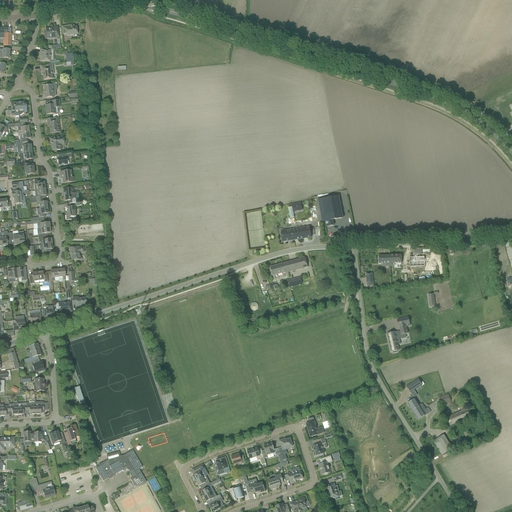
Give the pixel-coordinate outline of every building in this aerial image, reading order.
[(77,35),(77,31),(76,26),(74,27),(73,25),(61,27),(62,35),(66,34),(66,36),(77,35)] [(0,38),(3,39),(3,46),(6,46),(11,46),(11,34),(7,34),(7,28),(0,27),(0,38)] [(45,39),(50,39),(54,38),(54,39),(59,38),(57,27),(53,28),(54,28),(45,29),(46,33),(44,34),(45,39)] [(0,49),(0,58),(4,58),(9,59),(10,50),(5,50),(0,49)] [(40,49),(40,56),(41,56),(41,61),(46,61),(50,62),(50,61),(54,61),(54,51),(50,51),(47,51),(47,50),(45,50),(40,49)] [(43,80),(48,80),(52,79),(51,75),(53,75),(52,64),(50,65),(47,65),(47,66),(40,67),(41,74),(42,74),(43,80)] [(51,85),(43,86),(44,91),(43,91),(44,98),(53,97),(52,90),(57,90),(56,83),(51,84),(51,85)] [(46,115),(51,115),(54,114),(54,109),(60,108),(59,101),(50,102),(51,106),(45,106),(46,115)] [(18,103),(17,102),(10,103),(11,109),(7,109),(7,115),(12,115),(12,116),(15,116),(19,116),(19,114),(19,113),(18,103)] [(24,102),(18,103),(19,113),(26,112),(26,108),(27,108),(28,106),(27,105),(26,105),(25,105),(24,102)] [(50,134),(55,133),(60,133),(58,118),(53,119),(53,118),(46,119),(47,127),(49,127),(50,134)] [(19,128),(20,134),(29,133),(28,126),(24,127),(24,123),(19,124),(19,128)] [(27,143),(27,139),(30,139),(29,133),(20,134),(18,134),(18,136),(19,140),(14,141),(14,144),(16,144),(22,143),(27,143)] [(52,151),(57,150),(61,150),(60,145),(64,145),(63,136),(49,138),(50,143),(51,143),(52,151)] [(23,153),(31,152),(30,145),(22,146),(22,143),(16,144),(17,154),(19,154),(23,153)] [(31,152),(23,153),(19,154),(19,155),(18,156),(18,157),(19,158),(20,164),(25,163),(24,160),(32,159),(31,152)] [(71,153),(62,155),(57,155),(58,161),(57,161),(58,166),(67,165),(66,158),(71,158),(71,153)] [(21,165),(21,167),(22,172),(25,171),(26,175),(34,174),(33,167),(29,167),(29,164),(21,165)] [(69,183),(72,182),(74,182),(73,177),(71,177),(70,170),(59,172),(60,177),(62,177),(62,183),(66,183),(67,183),(69,183)] [(34,191),(37,191),(45,190),(44,184),(40,184),(40,181),(37,182),(36,180),(33,180),(34,185),(34,191)] [(22,182),(11,183),(11,186),(12,187),(12,188),(12,189),(13,189),(13,192),(12,192),(12,198),(13,198),(14,204),(21,203),(21,208),(26,208),(26,203),(25,203),(25,196),(22,196),(22,193),(23,193),(23,187),(22,182)] [(69,204),(75,203),(75,198),(74,198),(73,190),(72,190),(71,188),(62,189),(62,194),(64,194),(64,201),(69,201),(69,204)] [(36,197),(36,200),(42,199),(42,196),(45,196),(45,190),(37,191),(34,191),(35,197),(36,197)] [(318,200),(322,222),(325,221),(325,222),(326,227),(334,226),(333,220),(343,218),(342,213),(339,196),(318,200)] [(4,208),(9,207),(8,199),(1,200),(2,211),(4,211),(4,208)] [(42,199),(36,200),(37,205),(38,206),(39,206),(39,209),(47,208),(46,202),(43,202),(42,199)] [(292,204),(293,211),(303,210),(302,202),(292,204)] [(75,207),(75,203),(69,204),(63,205),(64,208),(66,208),(66,215),(65,215),(66,221),(71,220),(71,218),(75,217),(74,207),(75,207)] [(47,214),(47,208),(39,209),(36,209),(37,215),(38,215),(38,218),(30,219),(30,222),(43,220),(43,217),(44,217),(44,214),(47,214)] [(37,229),(49,228),(49,223),(44,223),(43,220),(30,222),(25,222),(25,225),(27,225),(37,224),(37,229)] [(311,238),(310,233),(309,227),(293,229),(281,231),(283,242),(311,238)] [(38,238),(46,237),(45,234),(50,233),(49,228),(37,229),(38,238)] [(24,239),(26,239),(26,233),(23,233),(23,231),(18,232),(18,234),(18,236),(19,245),(24,244),(24,239)] [(9,235),(9,233),(7,233),(7,232),(0,233),(0,234),(1,237),(2,247),(7,246),(6,241),(10,240),(9,235)] [(12,233),(9,233),(9,235),(10,240),(10,241),(13,240),(14,245),(19,245),(18,236),(18,234),(13,234),(12,233)] [(42,242),(43,245),(51,244),(51,239),(46,240),(46,237),(38,238),(39,243),(42,242)] [(51,244),(43,245),(39,246),(40,251),(41,251),(42,254),(48,253),(47,250),(52,249),(51,244)] [(71,261),(76,260),(80,260),(79,253),(84,252),(83,248),(79,248),(79,247),(69,248),(69,253),(70,253),(71,261)] [(386,266),(390,266),(390,255),(378,256),(378,264),(386,263),(386,266)] [(401,255),(390,255),(390,266),(394,266),(394,263),(401,263),(401,255)] [(410,256),(410,268),(425,268),(425,256),(410,256)] [(270,267),(272,276),(284,273),(284,274),(307,267),(305,258),(270,267)] [(22,281),(27,281),(26,274),(23,275),(22,268),(16,269),(17,279),(21,278),(22,281)] [(8,280),(17,279),(16,269),(7,270),(8,280)] [(63,282),(63,281),(65,280),(65,274),(64,269),(57,270),(58,278),(59,282),(63,282)] [(58,278),(57,270),(50,271),(51,277),(48,277),(50,290),(53,289),(52,286),(52,282),(55,282),(54,278),(58,278)] [(37,273),(39,284),(43,283),(47,283),(46,274),(43,274),(43,272),(37,273)] [(35,285),(39,284),(37,273),(32,273),(32,276),(29,276),(30,285),(35,285)] [(289,287),(302,284),(300,277),(287,281),(289,287)] [(81,297),(76,297),(72,298),(73,300),(73,305),(77,305),(77,307),(86,306),(86,301),(85,298),(81,298),(81,297)] [(58,304),(59,307),(59,312),(64,312),(64,313),(71,312),(70,303),(58,304)] [(47,309),(42,310),(42,316),(43,321),(47,320),(47,319),(54,318),(53,313),(53,309),(52,306),(47,307),(47,309)] [(41,322),(41,317),(40,313),(33,314),(33,315),(29,316),(30,325),(34,324),(35,323),(41,322)] [(398,336),(408,334),(407,327),(410,326),(408,317),(397,320),(398,327),(399,327),(400,331),(386,334),(391,353),(393,352),(393,353),(397,352),(397,351),(399,350),(398,345),(400,345),(398,336)] [(12,321),(13,330),(13,331),(18,330),(18,329),(25,328),(24,323),(24,320),(12,321)] [(25,364),(27,363),(34,361),(37,360),(39,359),(38,356),(41,355),(37,344),(29,347),(32,357),(23,360),(25,364)] [(11,363),(12,362),(15,370),(19,369),(18,366),(18,365),(17,361),(16,357),(14,352),(8,354),(9,359),(11,363)] [(41,362),(38,363),(37,360),(34,361),(27,363),(29,368),(32,367),(34,374),(40,372),(42,371),(44,371),(41,362)] [(35,386),(33,386),(33,391),(37,391),(37,392),(39,392),(44,391),(44,387),(44,383),(43,383),(43,379),(38,379),(34,379),(35,386)] [(421,384),(418,379),(406,387),(409,392),(421,384)] [(74,388),(79,404),(85,402),(79,386),(74,388)] [(441,405),(451,402),(449,395),(439,398),(441,405)] [(419,405),(415,399),(407,404),(417,420),(431,412),(428,408),(425,409),(422,403),(419,405)] [(47,403),(43,403),(43,402),(35,402),(35,403),(35,407),(35,415),(41,414),(41,411),(47,410),(47,403)] [(23,412),(26,411),(26,403),(17,404),(17,408),(18,415),(23,415),(23,412)] [(35,415),(35,407),(35,403),(26,403),(26,411),(29,411),(29,415),(35,415)] [(8,406),(9,412),(12,412),(12,416),(18,415),(17,408),(17,404),(14,404),(8,404),(8,406)] [(3,408),(0,408),(0,414),(0,416),(6,416),(6,413),(9,412),(8,406),(5,406),(3,407),(3,408)] [(460,412),(460,411),(445,418),(449,427),(471,416),(468,409),(460,412)] [(306,424),(310,438),(315,436),(319,435),(324,433),(322,427),(317,429),(314,422),(306,424)] [(72,444),(71,442),(75,440),(74,438),(79,437),(76,430),(75,425),(72,426),(71,428),(66,430),(67,432),(63,433),(67,446),(72,444)] [(23,432),(23,437),(23,443),(31,442),(33,441),(33,434),(30,434),(30,432),(23,432)] [(33,433),(33,434),(33,441),(34,443),(46,443),(43,434),(40,434),(40,432),(33,433)] [(65,442),(63,437),(60,438),(58,434),(57,434),(56,433),(56,432),(49,434),(50,439),(52,444),(59,442),(61,443),(65,442)] [(453,439),(457,446),(461,443),(457,436),(453,439)] [(0,451),(4,451),(4,448),(14,447),(14,443),(13,438),(0,438),(1,439),(0,439),(0,451)] [(279,441),(282,451),(286,450),(285,449),(293,447),(290,438),(284,440),(284,439),(279,441)] [(316,456),(318,455),(319,456),(322,455),(322,454),(324,453),(322,446),(326,444),(324,438),(318,440),(319,444),(313,446),(316,456)] [(438,439),(433,441),(441,455),(446,452),(438,439)] [(262,454),(264,459),(268,458),(267,456),(273,454),(274,456),(277,455),(276,449),(274,450),(272,443),(263,446),(265,450),(262,451),(262,454)] [(257,461),(260,460),(262,465),(266,464),(264,459),(262,454),(259,455),(257,448),(253,449),(253,450),(247,452),(250,460),(256,458),(257,461)] [(114,475),(122,470),(131,465),(135,462),(139,470),(142,468),(132,450),(129,452),(123,456),(107,460),(101,464),(101,463),(98,465),(99,466),(97,467),(95,468),(95,469),(103,481),(103,482),(108,478),(109,479),(115,476),(114,475)] [(231,456),(232,461),(234,465),(241,463),(242,464),(245,463),(243,456),(240,457),(239,455),(235,456),(235,455),(231,456)] [(327,474),(328,473),(330,473),(327,463),(332,462),(330,456),(320,460),(322,464),(319,465),(322,475),(324,475),(325,475),(327,474)] [(228,468),(227,463),(225,458),(216,461),(218,469),(215,470),(218,476),(225,474),(224,469),(228,468)] [(131,465),(122,470),(123,472),(124,471),(127,469),(132,478),(131,478),(131,480),(133,484),(133,485),(135,486),(136,488),(146,482),(144,479),(144,478),(139,470),(135,462),(131,465)] [(203,472),(205,471),(202,466),(198,469),(197,467),(193,470),(196,475),(193,476),(196,481),(205,476),(203,472)] [(291,472),(287,474),(290,484),(294,482),(293,482),(303,478),(300,470),(291,473),(291,472)] [(265,492),(264,487),(262,483),(258,484),(257,483),(252,484),(251,481),(248,482),(245,475),(242,476),(245,484),(246,489),(249,488),(251,493),(255,492),(255,493),(260,491),(261,493),(265,492)] [(268,481),(269,485),(271,490),(272,489),(272,490),(276,489),(276,488),(277,488),(277,486),(280,485),(280,484),(283,483),(281,475),(277,476),(278,478),(268,481)] [(208,481),(205,476),(196,481),(198,486),(203,484),(205,487),(210,484),(208,481)] [(34,479),(29,481),(31,488),(38,486),(35,479),(34,479)] [(204,497),(211,493),(208,489),(216,484),(215,481),(210,484),(205,487),(206,489),(201,492),(204,497)] [(341,491),(337,493),(334,484),(326,487),(328,494),(327,494),(329,500),(342,496),(341,491)] [(46,485),(37,488),(39,495),(43,494),(44,499),(49,497),(50,497),(55,496),(54,491),(53,486),(47,488),(46,485)] [(244,497),(242,492),(241,487),(233,490),(233,489),(229,490),(234,501),(237,501),(237,499),(244,497)] [(221,498),(220,495),(213,498),(211,493),(204,497),(207,502),(209,501),(211,503),(221,498)] [(211,503),(212,506),(209,507),(211,511),(212,511),(214,511),(217,511),(217,510),(224,506),(221,501),(223,500),(221,498),(211,503)] [(298,500),(298,501),(296,502),(291,503),(294,511),(296,511),(302,511),(303,511),(302,509),(307,508),(307,507),(310,506),(308,501),(305,502),(303,498),(298,500)] [(18,503),(18,506),(20,511),(32,507),(29,499),(18,503)]
